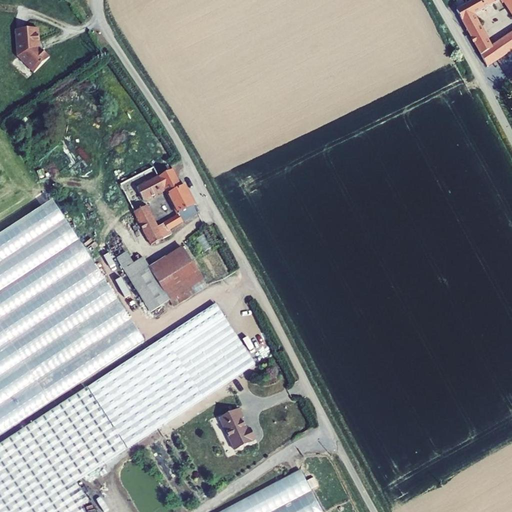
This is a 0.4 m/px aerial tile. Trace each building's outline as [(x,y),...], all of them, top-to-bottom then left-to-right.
[(511,0),(474,0),(456,11),(463,22),(475,15),(501,1),(503,4),(504,3),(511,13),(511,0)] [(475,15),(463,22),(465,29),(478,21),(475,15)] [(511,33),(492,47),(478,21),(465,29),(466,32),(488,67),(511,50),(511,33)] [(16,32),(18,58),(34,74),(49,59),(42,52),(44,50),(42,44),(39,44),(38,30),(16,32)] [(44,146),(39,134),(25,140),(30,153),(44,146)] [(185,187),(169,195),(178,213),(173,216),(174,218),(157,227),(144,201),(166,190),(155,168),(121,186),(122,188),(151,246),(172,235),(169,230),(199,213),(185,187)] [(53,198),(0,232),(0,511),(82,511),(80,508),(67,488),(75,483),(126,450),(134,442),(149,433),(177,413),(255,365),(213,299),(146,341),(53,198)] [(206,286),(182,247),(149,267),(130,279),(151,312),(170,300),(174,307),(206,286)] [(118,259),(124,270),(133,264),(128,253),(118,259)] [(144,258),(133,264),(124,270),(130,279),(149,267),(144,258)] [(244,418),(239,409),(220,418),(235,451),(253,443),(253,442),(256,440),(250,429),(247,430),(242,419),(244,418)] [(321,511),(300,470),(221,511),(321,511)]
